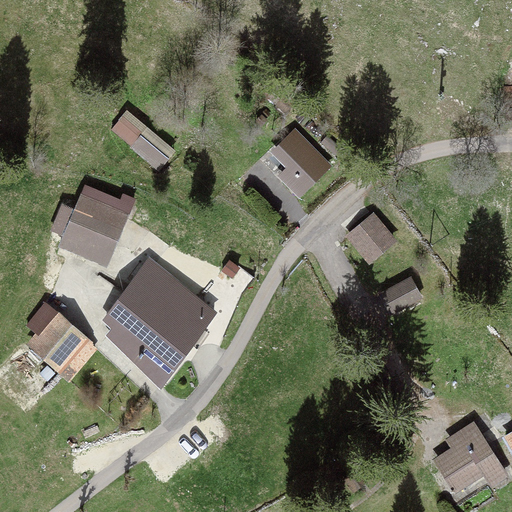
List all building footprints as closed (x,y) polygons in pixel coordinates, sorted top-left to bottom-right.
[(285,109),(291,103),(292,104),(298,98),(272,74),(260,87),(285,109)] [(111,129),(131,145),(138,136),(119,120),(111,129)] [(275,151),(290,167),(282,176),(300,193),(327,166),(295,129),(275,151)] [(158,169),(167,159),(140,136),(131,146),(158,169)] [(130,208),(84,189),(60,245),(86,255),(98,227),(118,235),(130,208)] [(392,240),(373,217),(349,236),(369,259),(392,240)] [(106,317),(116,327),(109,335),(160,385),(213,312),(148,260),(106,317)] [(411,279),(383,294),(392,311),(420,296),(411,279)] [(94,347),(45,304),(27,325),(39,335),(30,345),(68,379),(94,347)] [(491,483),(504,473),(473,425),(450,440),(456,448),(436,460),(455,489),(484,471),(491,483)]
